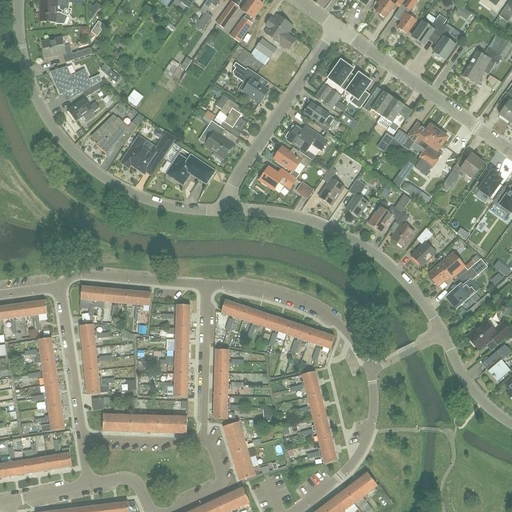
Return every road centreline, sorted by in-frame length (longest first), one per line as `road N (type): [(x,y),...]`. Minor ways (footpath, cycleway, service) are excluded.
road 1 (residential): [(226,210),(137,194),(67,146),(27,73),(21,0)]
road 2 (residential): [(443,334),(411,285),(351,237),(266,210),(226,210)]
road 3 (residential): [(226,210),(237,179),(338,28)]
road 4 (residential): [(511,152),(338,28)]
road 5 (residential): [(207,284),(247,286),(318,310),(372,365)]
road 6 (residential): [(60,283),(82,438)]
road 7 (residential): [(204,440),(207,284)]
road 8 (residential): [(207,284),(88,274),(60,283)]
road 9 (residential): [(372,365),(371,431),(339,478)]
road 10 (residential): [(204,440),(82,438)]
